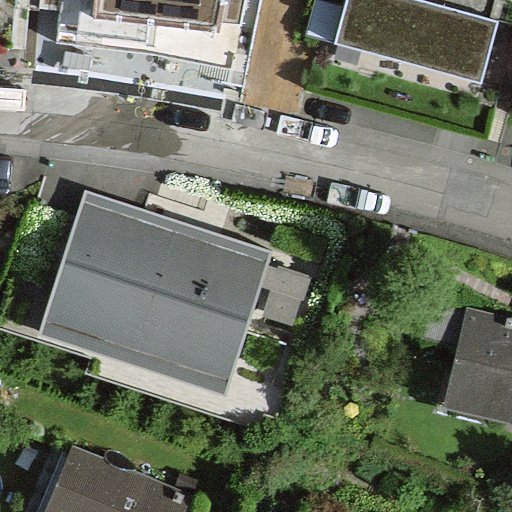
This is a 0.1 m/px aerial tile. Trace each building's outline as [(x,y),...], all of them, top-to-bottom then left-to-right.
[(12,0),(0,0),(0,43),(10,44),(12,0)] [(245,0),(95,0),(93,19),(239,32),(245,0)] [(495,29),(391,0),(348,0),(334,50),(478,90),(495,29)] [(213,249),(84,209),(56,296),(110,312),(104,333),(233,373),(270,252),(217,235),(213,249)] [(511,319),(468,309),(443,408),(510,424),(511,425),(511,319)] [(179,511),(184,500),(71,451),(44,511),(179,511)]
